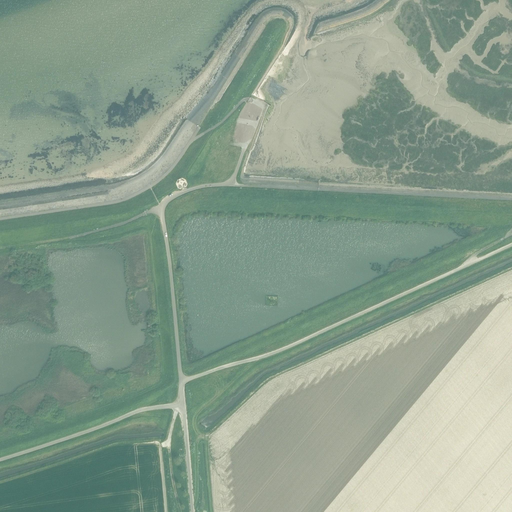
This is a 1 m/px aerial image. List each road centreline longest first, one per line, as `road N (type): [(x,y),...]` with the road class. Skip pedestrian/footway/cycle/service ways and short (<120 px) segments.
road 1 (unclassified): [(180,380),(275,352),(511,244)]
road 2 (unclassified): [(0,460),(134,411),(182,405)]
road 3 (unclassified): [(180,380),(160,206)]
road 4 (unclassified): [(160,206),(198,187),(232,184),(263,106)]
